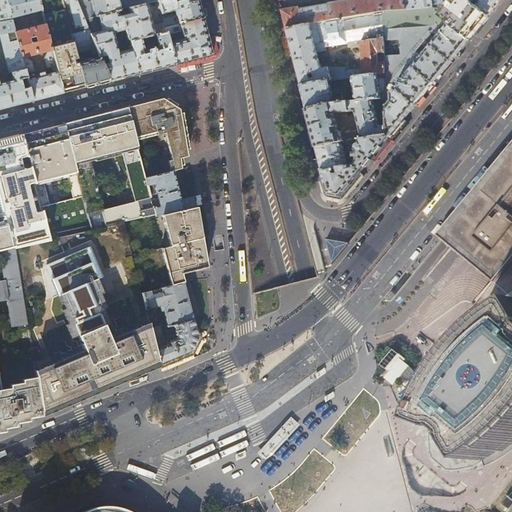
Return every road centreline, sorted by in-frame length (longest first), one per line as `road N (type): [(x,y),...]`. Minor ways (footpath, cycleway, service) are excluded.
road 1 (secondary): [(128,448),(262,390),(298,364),(511,121)]
road 2 (primary): [(239,72),(348,511)]
road 3 (primary): [(368,511),(261,81)]
road 4 (residential): [(511,18),(345,212),(323,214),(308,204),(280,98),(261,81)]
road 5 (secondary): [(511,76),(318,305),(245,351)]
road 6 (residential): [(239,72),(231,137),(245,351)]
road 7 (residential): [(238,64),(0,124)]
road 8 (secondary): [(128,399),(0,455)]
road 9 (secondary): [(0,503),(128,448)]
road 10 (secondary): [(245,351),(128,399)]
